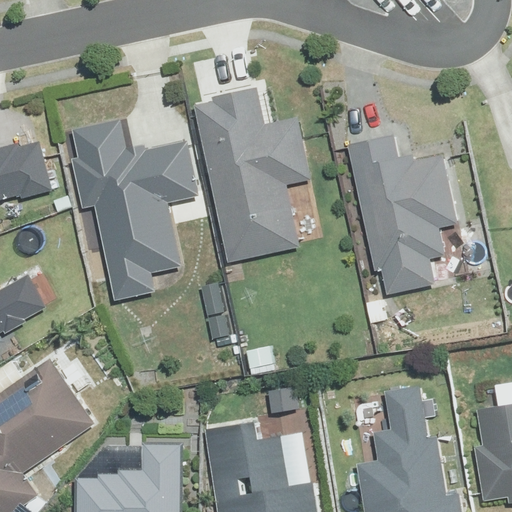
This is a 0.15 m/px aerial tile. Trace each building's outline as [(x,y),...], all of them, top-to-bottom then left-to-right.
[(264,83),(194,98),(229,258),(298,243),(286,183),(314,177),(300,111),(272,117),(264,83)] [(159,286),(155,268),(182,261),(166,196),(205,186),(192,130),(125,146),(116,111),(74,121),(117,296),(159,286)] [(406,127),(355,137),(387,293),(438,283),(432,257),(457,252),(449,212),(465,209),(453,148),(412,156),(406,127)] [(41,133),(0,142),(0,190),(52,178),(41,133)] [(0,343),(0,341),(0,327),(49,301),(30,267),(0,283),(0,343)] [(222,286),(202,291),(213,338),(233,334),(222,286)] [(273,344),(244,351),(249,369),(277,362),(273,344)] [(0,388),(0,511),(16,511),(47,492),(27,461),(94,416),(52,353),(0,388)] [(379,464),(353,467),(359,511),(465,511),(457,453),(440,455),(430,381),(388,387),(394,425),(374,428),(379,464)] [(511,402),(474,409),(489,502),(511,498),(511,402)] [(206,431),(219,511),(323,511),(319,481),(296,485),(287,433),(258,438),(255,423),(206,431)] [(140,462),(75,461),(75,511),(183,511),(184,439),(140,439),(140,462)]
